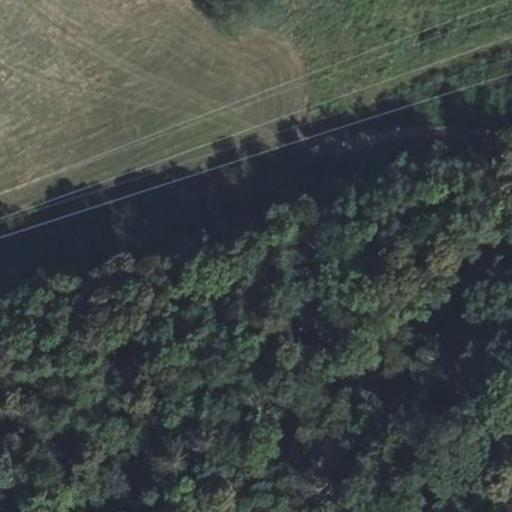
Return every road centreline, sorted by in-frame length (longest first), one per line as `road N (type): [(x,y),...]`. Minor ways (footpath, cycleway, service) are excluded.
road 1 (tertiary): [(511,245),(226,511)]
road 2 (track): [(350,149),(422,132),(511,137)]
